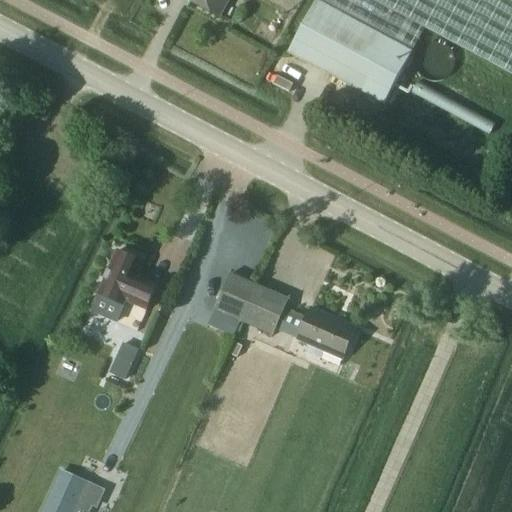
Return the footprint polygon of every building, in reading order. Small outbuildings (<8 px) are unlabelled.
[(191,0),(190,2),(219,18),(228,0),(191,0)] [(511,0),(317,0),(316,2),(411,53),(424,30),(511,77),(511,0)] [(316,2),(288,55),(383,106),(411,53),(316,2)] [(142,263),(117,252),(97,296),(123,307),(125,303),(146,312),(157,286),(137,277),(142,263)] [(259,288),(230,275),(214,310),(243,323),(259,288)] [(259,288),(243,323),(272,336),(287,301),(259,288)] [(305,323),(299,336),(297,341),(342,361),(356,330),(311,310),(305,323)] [(137,351),(123,345),(110,375),(124,381),(137,351)] [(61,472),(42,511),(73,511),(79,500),(92,506),(94,507),(101,490),(61,472)]
